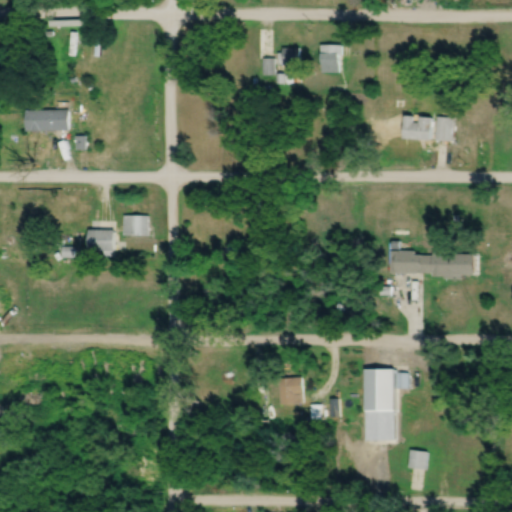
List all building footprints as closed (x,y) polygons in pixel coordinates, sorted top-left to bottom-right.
[(322,46),(322,73),(343,73),(343,46),(322,46)] [(300,49),(285,49),(285,63),(300,63),(300,49)] [(266,75),(275,75),(275,60),(266,60),(266,75)] [(29,132),(72,132),(72,110),(29,110),(29,132)] [(417,116),(407,116),(407,140),(434,140),(434,119),(417,119),(417,116)] [(439,141),(455,141),(455,118),(439,118),(439,141)] [(126,237),(151,237),(151,215),(126,215),(126,237)] [(117,231),(91,231),(91,252),(117,252),(117,231)] [(481,276),(482,253),(395,252),(395,275),(481,276)] [(398,443),(399,370),(369,370),(369,443),(398,443)] [(431,371),(414,370),(413,393),(431,393),(431,371)] [(478,460),(456,456),(453,475),(475,479),(478,460)]
